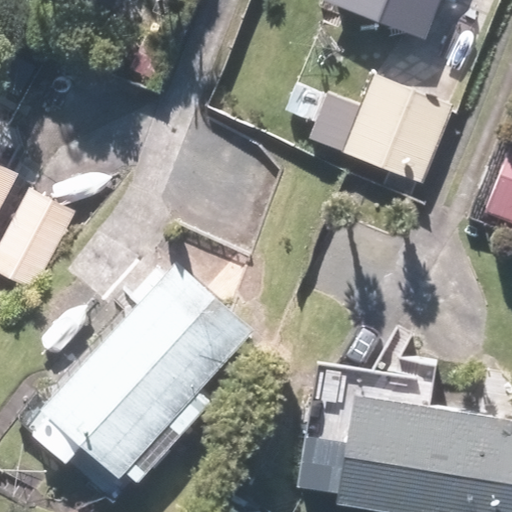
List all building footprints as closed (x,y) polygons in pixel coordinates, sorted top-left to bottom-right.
[(357,0),(431,28),(441,0),(357,0)] [(350,147),(426,175),(454,97),(378,69),(350,147)] [(511,146),(490,203),(511,211),(511,146)] [(0,208),(23,166),(0,153),(0,208)] [(0,263),(36,283),(78,205),(32,181),(0,240),(0,263)] [(50,393),(127,464),(261,320),(184,249),(50,393)] [(511,509),(511,397),(437,386),(441,359),(324,342),(304,479),(511,509)]
